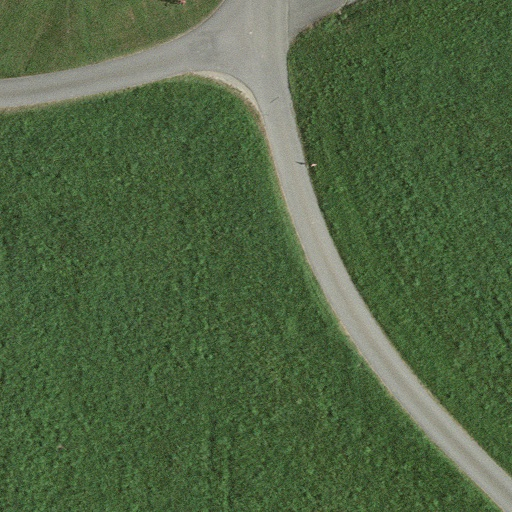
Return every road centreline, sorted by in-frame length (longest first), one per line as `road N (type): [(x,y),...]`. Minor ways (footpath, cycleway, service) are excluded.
road 1 (track): [(267,39),(290,167),(339,292),(410,395),(511,497)]
road 2 (track): [(267,39),(0,95)]
